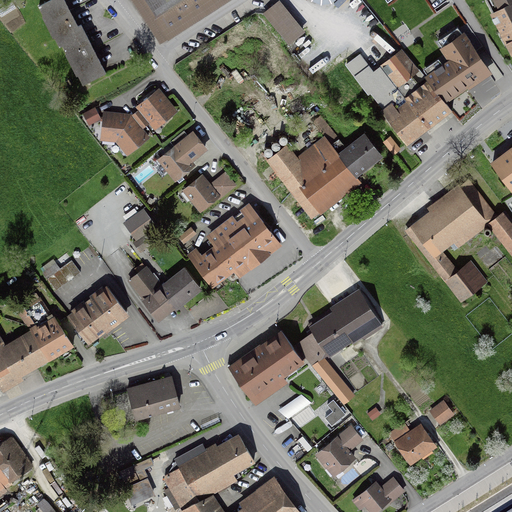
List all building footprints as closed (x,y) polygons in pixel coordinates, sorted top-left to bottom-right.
[(82,84),(105,73),(80,25),(77,27),(63,0),(50,0),(38,6),(43,16),(45,15),(56,36),(53,37),(58,47),(61,45),(66,54),(69,53),(79,73),(77,75),(82,84)] [(226,0),(132,0),(152,31),(160,25),(169,38),(226,0)] [(509,54),(511,52),(511,0),(485,0),(507,41),(503,43),(509,54)] [(278,3),(264,14),(288,43),(301,32),(278,3)] [(450,61),(425,79),(427,82),(445,105),(492,76),(475,51),(482,46),(467,24),(438,43),(450,61)] [(395,88),(417,71),(400,50),(379,67),(395,88)] [(448,109),(445,105),(427,82),(404,99),(409,105),(398,113),(391,104),(394,101),(358,55),(345,65),(367,94),(369,93),(382,110),(380,111),(404,142),(448,109)] [(139,106),(141,109),(135,114),(144,125),(150,120),(155,126),(172,112),(156,92),(139,106)] [(343,115),(346,112),(341,104),(337,107),(343,115)] [(95,122),(99,119),(94,108),(83,114),(86,121),(93,118),(95,122)] [(126,121),(123,118),(103,116),(101,137),(117,139),(128,153),(145,139),(138,130),(144,125),(135,114),(128,119),(126,121)] [(329,198),(328,196),(379,156),(364,135),(346,150),(338,140),(330,146),(324,137),(315,144),(319,149),(318,149),(321,153),(307,164),(300,156),(296,160),(285,146),(267,160),(311,216),(320,209),(318,207),(329,198)] [(175,179),(191,165),(184,156),(193,148),(184,137),(174,145),(176,147),(159,160),(175,179)] [(511,150),(495,164),(511,186),(511,150)] [(214,193),(201,177),(184,191),(199,210),(216,196),(217,198),(227,191),(218,179),(210,185),(216,192),(214,193)] [(488,223),(495,217),(467,181),(457,188),(462,194),(433,216),(432,215),(414,230),(412,226),(411,227),(411,228),(407,231),(433,265),(488,223)] [(195,249),(187,255),(209,285),(231,268),(237,276),(279,244),(249,206),(220,228),(221,230),(209,239),(216,248),(202,259),(195,249)] [(159,231),(143,210),(124,224),(136,241),(133,243),(139,251),(153,241),(151,237),(159,231)] [(495,217),(488,223),(511,254),(511,226),(501,213),(495,217)] [(178,237),(183,243),(194,234),(190,228),(178,237)] [(43,273),(55,291),(79,273),(71,260),(58,269),(55,264),(43,273)] [(459,302),(484,282),(470,264),(452,279),(450,276),(443,281),(459,302)] [(171,304),(174,308),(199,289),(183,269),(160,288),(145,268),(128,281),(142,299),(141,299),(155,316),(171,304)] [(87,342),(104,330),(125,313),(106,288),(68,317),(87,342)] [(381,326),(362,296),(310,329),(312,333),(296,346),(343,403),(352,396),(321,358),(326,354),(327,356),(336,351),(334,346),(357,331),(362,338),(381,326)] [(27,314),(22,318),(29,329),(35,326),(33,323),(43,316),(34,303),(24,310),(27,314)] [(47,357),(70,343),(55,320),(32,333),(47,357)] [(233,372),(228,364),(227,365),(254,404),(279,387),(271,376),(277,372),(280,376),(302,361),(280,331),(279,332),(281,335),(261,349),(263,351),(233,372)] [(18,374),(47,357),(32,333),(4,350),(0,343),(0,383),(17,373),(18,374)] [(178,406),(171,379),(164,381),(141,387),(141,385),(127,389),(127,391),(112,396),(116,410),(131,406),(135,418),(178,406)] [(442,402),(430,411),(435,417),(438,414),(443,420),(451,414),(442,402)] [(350,448),(360,440),(349,426),(316,454),(328,468),(332,464),(334,464),(339,470),(352,458),(336,438),(339,435),(350,448)] [(431,444),(420,429),(411,435),(409,433),(396,442),(410,462),(418,457),(416,454),(431,444)] [(179,467),(166,476),(185,508),(191,504),(198,501),(207,498),(235,480),(230,472),(251,459),(240,439),(182,471),(179,467)] [(0,491),(11,484),(8,479),(25,468),(6,442),(0,445),(0,491)] [(62,462),(69,455),(61,447),(54,454),(62,462)] [(138,471),(155,464),(152,458),(136,465),(138,471)] [(125,487),(138,481),(131,467),(119,472),(125,487)] [(389,502),(402,490),(392,478),(379,489),(374,483),(358,496),(371,511),(387,499),(389,502)] [(246,511),(290,511),(295,509),(273,479),(258,490),(264,499),(246,511)] [(495,511),(511,502),(511,491),(477,511),(495,511)] [(198,501),(191,504),(185,508),(183,510),(185,511),(216,511),(207,498),(198,501)]
